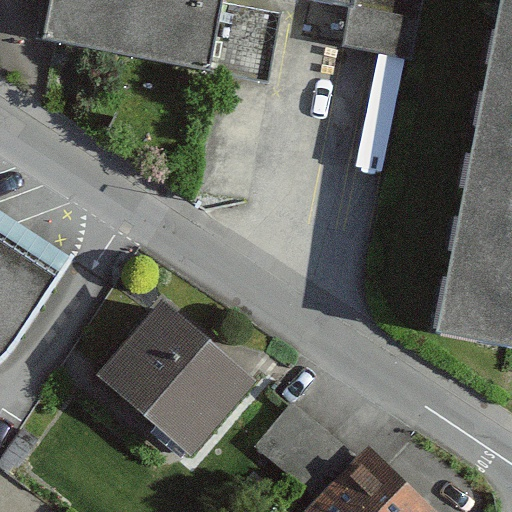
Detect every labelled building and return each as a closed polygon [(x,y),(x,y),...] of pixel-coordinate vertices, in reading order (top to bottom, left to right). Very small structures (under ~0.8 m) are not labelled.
[(220,0),(49,0),(43,36),(54,39),(221,71),(269,81),(281,18),(219,6),(220,0)] [(314,0),(351,6),(345,37),(409,49),(418,0),(314,0)] [(511,0),(500,0),(440,332),(511,345),(511,0)] [(0,366),(72,258),(19,223),(0,210),(0,366)] [(251,394),(161,322),(108,388),(198,460),(251,394)] [(438,511),(370,449),(353,467),(290,408),(254,447),(310,498),(297,511),(438,511)] [(38,438),(22,427),(0,460),(0,465),(14,475),(38,438)]
